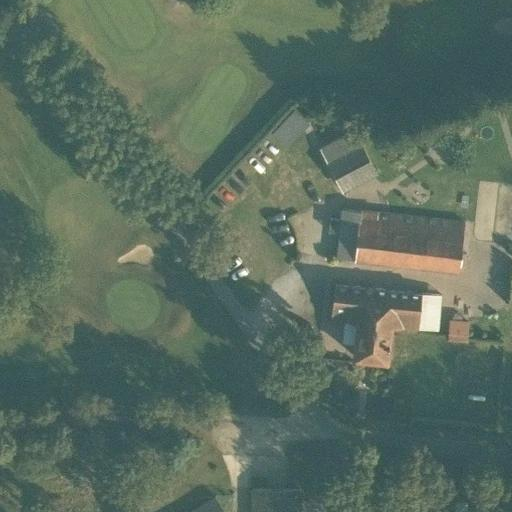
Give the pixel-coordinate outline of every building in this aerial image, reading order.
[(290,106),(267,131),(283,146),(306,121),(290,106)] [(344,188),(377,171),(362,142),(357,145),(350,130),(321,145),(344,188)] [(341,208),(340,218),(331,217),(330,217),(329,231),(339,232),(336,257),(459,269),(464,220),(341,208)] [(421,293),(412,292),(334,283),(330,319),(357,321),(354,356),(386,359),(390,325),(417,328),(421,293)] [(444,338),(465,339),(466,317),(444,317),(444,338)] [(299,511),(300,489),(252,488),(251,511),(299,511)] [(224,511),(214,496),(188,511),(224,511)]
